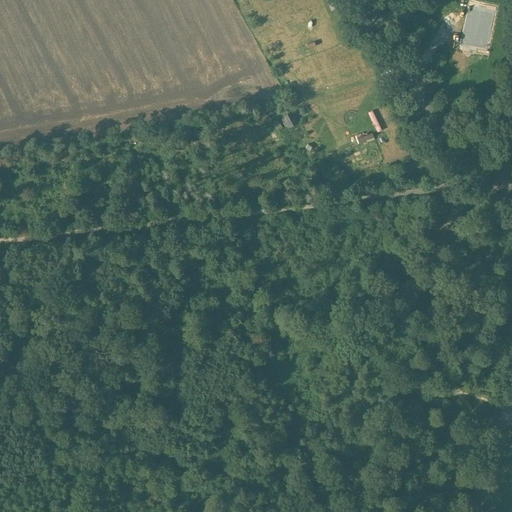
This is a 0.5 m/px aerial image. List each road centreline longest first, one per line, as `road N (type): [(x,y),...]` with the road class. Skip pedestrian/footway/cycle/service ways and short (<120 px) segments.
road 1 (track): [(0,236),(449,185)]
road 2 (residential): [(502,198),(462,178),(366,0)]
